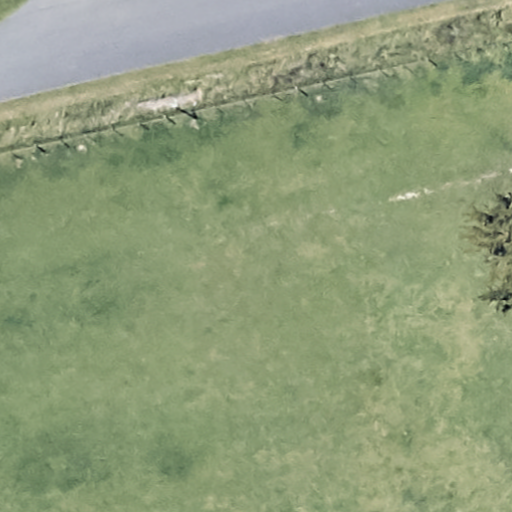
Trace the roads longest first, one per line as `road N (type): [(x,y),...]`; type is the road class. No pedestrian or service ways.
road 1 (unclassified): [(0,64),(147,30)]
road 2 (unclassified): [(147,30),(275,0)]
